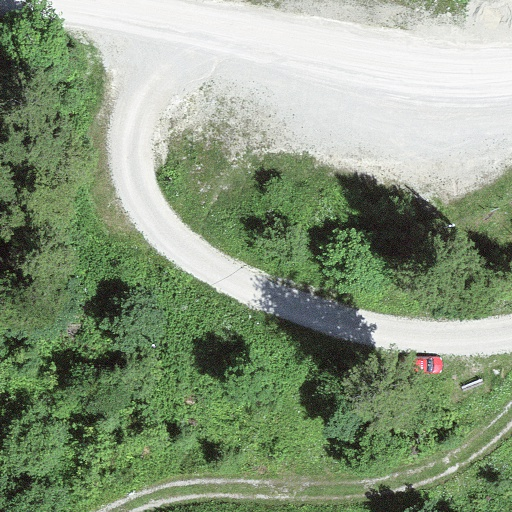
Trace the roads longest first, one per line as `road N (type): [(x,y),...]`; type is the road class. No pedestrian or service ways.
road 1 (track): [(511,331),(406,337),(345,323),(178,251),(139,215),(122,178),(120,142),(158,14)]
road 2 (unclassified): [(61,0),(356,53),(511,68)]
road 3 (track): [(115,511),(168,488),(382,487),(440,471),(511,410)]
